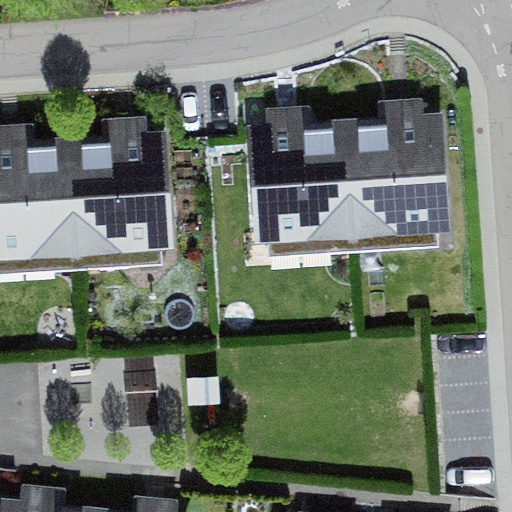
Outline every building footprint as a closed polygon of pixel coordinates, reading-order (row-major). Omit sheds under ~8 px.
[(361,112),(369,244),(463,238),(455,107),(361,112)] [(361,112),(257,116),(265,248),(369,244),(361,112)] [(185,114),(84,120),(93,260),(194,255),(185,114)] [(0,266),(93,260),(84,120),(0,125),(0,266)] [(7,511),(106,511),(108,498),(10,489),(7,511)] [(208,511),(209,508),(108,498),(106,511),(208,511)]
